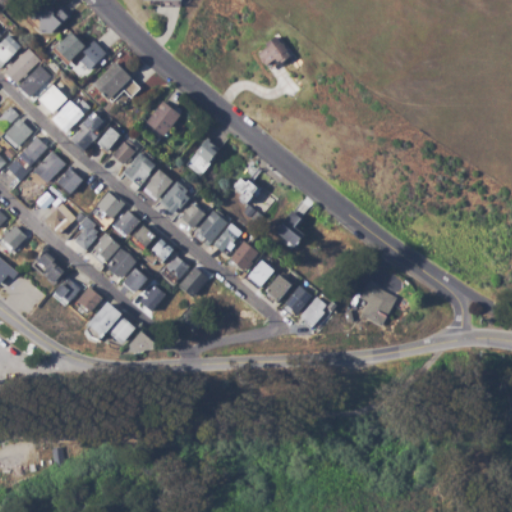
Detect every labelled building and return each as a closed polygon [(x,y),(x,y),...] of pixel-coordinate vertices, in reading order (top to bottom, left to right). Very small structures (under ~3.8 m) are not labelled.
[(0,43),(9,57),(17,51),(0,27),(0,43)] [(107,55),(94,41),(89,46),(76,32),(59,48),(74,64),(79,60),(90,72),(107,55)] [(254,52),(268,71),(288,57),(275,38),(254,52)] [(51,75),(22,48),(1,70),(30,97),(51,75)] [(91,85),(109,102),(121,91),(128,98),(139,87),(113,63),(91,85)] [(42,101),(58,114),(70,98),(55,86),(42,101)] [(56,122),(72,133),(87,112),(72,100),(56,122)] [(144,121),(161,136),(180,116),(162,100),(144,121)] [(17,116),(8,108),(0,116),(9,124),(17,116)] [(3,137),(17,149),(34,131),(20,118),(3,137)] [(21,160),(36,167),(47,144),(32,137),(21,160)] [(230,256),(245,234),(212,211),(208,216),(185,200),(191,190),(120,140),(110,155),(124,165),(118,173),(130,181),(128,184),(174,216),(174,217),(230,256)] [(214,146),(207,141),(196,156),(192,153),(184,165),(200,176),(215,154),(211,151),(214,146)] [(33,169),(47,184),(54,178),(70,195),(83,182),(53,150),(33,169)] [(242,201),(260,215),(273,198),(246,178),(239,188),(247,195),(242,201)] [(46,207),(54,196),(44,189),(36,201),(46,207)] [(124,205),(108,191),(96,206),(112,220),(124,205)] [(118,244),(83,216),(80,220),(58,202),(42,222),(60,236),(71,222),(77,227),(68,239),(101,265),(118,244)] [(111,227),(123,239),(140,220),(128,209),(111,227)] [(296,231),(303,219),(290,211),(283,224),(287,225),(281,237),(300,247),(306,237),(296,231)] [(2,238),(14,250),(27,237),(14,225),(2,238)] [(196,296),(209,276),(193,266),(194,263),(135,226),(126,241),(142,251),(144,247),(168,262),(164,269),(180,279),(177,284),(196,296)] [(230,256),(242,270),(258,256),(246,242),(230,256)] [(126,279),(136,257),(116,248),(106,269),(126,279)] [(60,259),(43,263),(44,267),(46,266),(51,285),(66,281),(60,259)] [(6,276),(0,283),(0,261),(16,275),(11,281),(6,276)] [(276,299),(313,326),(326,307),(263,261),(249,280),(276,300),(276,299)] [(139,303),(150,312),(165,295),(148,281),(150,279),(136,267),(123,281),(142,299),(139,303)] [(56,293),(70,303),(80,289),(66,279),(56,293)] [(396,299),(365,282),(356,299),(367,304),(361,315),(381,326),(396,299)] [(108,337),(110,334),(128,346),(139,328),(125,319),(128,314),(109,302),(93,327),(108,337)] [(136,352),(156,351),(155,337),(135,337),(136,352)] [(62,464),(58,447),(47,449),(50,467),(62,464)]
